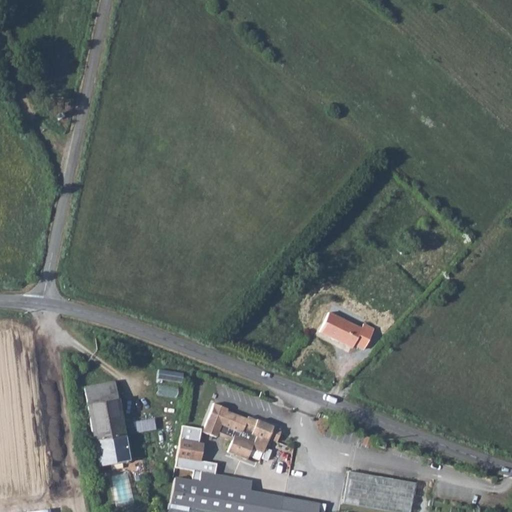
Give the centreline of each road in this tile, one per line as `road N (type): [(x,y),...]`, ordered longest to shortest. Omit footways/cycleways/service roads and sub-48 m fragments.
road 1 (tertiary): [(66,308),(511,468)]
road 2 (unclassified): [(41,303),(106,0)]
road 3 (track): [(80,511),(51,305)]
